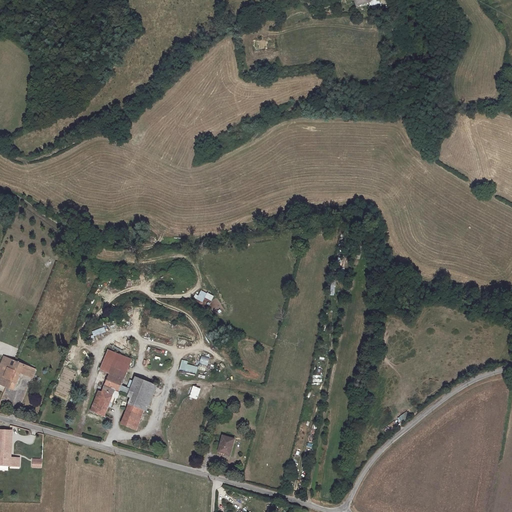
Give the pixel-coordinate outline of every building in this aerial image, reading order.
[(204,299),(211,302),(213,297),(200,291),(196,300),(203,303),(204,299)] [(105,328),(92,331),(93,336),(107,333),(105,328)] [(100,373),(103,374),(104,373),(126,379),(131,362),(106,353),(100,373)] [(201,356),(199,364),(207,366),(209,358),(201,356)] [(39,370),(6,357),(0,372),(0,384),(16,391),(24,372),(36,377),(39,370)] [(195,378),(197,367),(187,365),(188,361),(181,360),(178,374),(195,378)] [(104,373),(103,374),(109,376),(102,395),(98,394),(91,414),(105,418),(108,409),(112,410),(115,401),(118,401),(126,379),(104,373)] [(132,378),(131,383),(151,391),(152,385),(132,378)] [(145,409),(151,391),(131,383),(128,391),(132,393),(129,404),(145,409)] [(190,398),(198,399),(200,388),(192,387),(190,398)] [(138,430),(145,409),(129,404),(122,425),(138,430)] [(407,411),(397,419),(400,423),(410,416),(407,411)] [(0,467),(18,469),(20,469),(21,462),(10,461),(10,432),(0,431),(0,467)] [(223,436),(220,451),(231,454),(235,439),(223,436)]
